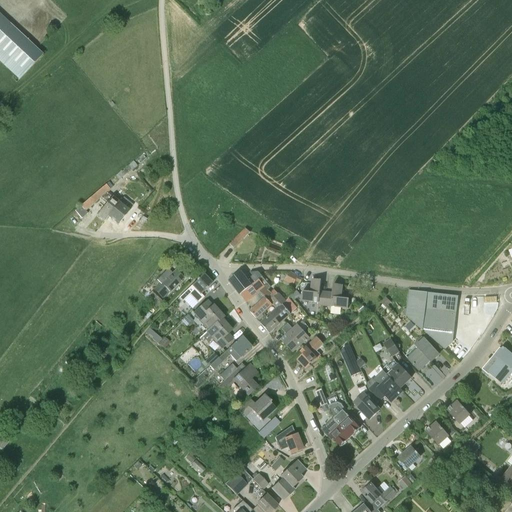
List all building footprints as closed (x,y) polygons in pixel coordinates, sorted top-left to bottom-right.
[(0,15),(0,61),(19,79),(42,55),(0,15)] [(133,161),(127,166),(130,170),(131,171),(137,166),(133,161)] [(130,170),(127,166),(115,176),(119,180),(130,170)] [(99,190),(90,198),(94,203),(101,197),(108,191),(110,190),(106,185),(99,190)] [(107,203),(97,215),(104,221),(108,217),(119,203),(106,192),(101,197),(107,203)] [(119,203),(108,217),(118,225),(129,212),(128,211),(133,205),(124,197),(119,203)] [(85,211),(94,203),(90,198),(86,202),(81,206),(75,211),(81,219),(87,214),(85,211)] [(250,232),(246,230),(245,229),(230,245),(234,249),(250,232)] [(161,283),(154,290),(163,298),(169,292),(183,278),(176,271),(172,274),(168,271),(162,278),(161,277),(158,280),(161,283)] [(241,272),(230,281),(240,295),(252,286),(257,282),(253,277),(252,276),(247,280),(242,274),(241,273),(242,273),(241,272)] [(251,273),(250,273),(252,276),(253,277),(257,282),(261,278),(262,278),(258,272),(251,273)] [(299,283),(302,279),(290,273),(285,282),(293,286),(296,282),(299,283)] [(203,274),(178,298),(182,302),(189,295),(198,303),(204,297),(201,294),(212,284),(203,274)] [(252,286),(240,295),(246,302),(254,296),(258,292),(265,287),(260,281),(263,279),(262,278),(261,278),(257,282),(252,286)] [(317,305),(324,306),(325,293),(320,292),(321,281),(312,280),(310,293),(301,292),(301,301),(317,303),(317,305)] [(367,288),(371,289),(372,283),(364,281),(362,291),(367,292),(367,288)] [(326,294),(325,306),(348,309),(349,300),(341,299),(342,286),(333,285),(332,294),(326,293),(326,294)] [(251,312),(250,313),(256,319),(272,304),(270,302),(278,294),(274,290),(271,293),(268,291),(265,287),(258,292),(266,298),(266,299),(251,312)] [(445,350),(452,343),(458,297),(409,291),(406,316),(445,350)] [(278,294),(270,302),(272,304),(273,306),(276,309),(282,304),(283,305),(286,301),(283,297),(279,293),(278,294)] [(391,303),(386,298),(381,303),(386,308),(391,303)] [(276,309),(270,315),(279,325),(296,310),(288,300),(286,301),(283,305),(282,304),(276,309)] [(220,320),(221,319),(223,318),(213,306),(209,309),(204,304),(207,302),(207,301),(194,313),(208,329),(209,330),(220,320)] [(183,319),(188,325),(193,321),(187,314),(183,319)] [(270,315),(261,324),(269,334),(279,325),(270,315)] [(206,333),(202,336),(208,343),(212,339),(221,349),(232,340),(227,334),(231,331),(223,322),(221,319),(220,320),(209,330),(208,329),(205,332),(206,333)] [(297,325),(281,341),(293,353),(309,337),(297,325)] [(157,344),(161,340),(149,329),(145,334),(157,344)] [(242,337),(241,337),(228,349),(218,358),(210,366),(214,370),(230,355),(235,360),(251,348),(241,337),(242,337)] [(317,337),(308,345),(301,352),(303,355),(297,361),(306,370),(321,356),(317,351),(324,345),(317,337)] [(391,339),(384,343),(392,357),(399,353),(391,339)] [(409,360),(419,371),(426,365),(423,362),(427,358),(431,362),(439,355),(425,340),(417,347),(419,350),(409,360)] [(349,344),(340,352),(351,377),(362,373),(360,369),(357,361),(349,344)] [(500,359),(489,372),(503,384),(509,376),(511,372),(511,355),(505,350),(505,349),(503,348),(501,350),(502,350),(497,356),(500,359)] [(210,366),(218,358),(214,354),(205,362),(209,366),(210,366)] [(361,358),(357,361),(360,369),(366,364),(361,358)] [(219,376),(223,380),(224,381),(236,369),(232,364),(219,376)] [(386,375),(400,389),(411,379),(398,364),(387,374),(386,375)] [(223,380),(216,387),(222,393),(229,387),(233,382),(240,389),(241,387),(249,395),(257,387),(250,380),(257,373),(250,365),(246,368),(240,373),(236,369),(224,381),(223,380)] [(375,381),(368,388),(372,394),(379,401),(385,396),(391,403),(402,392),(400,389),(386,375),(387,374),(384,372),(375,381)] [(321,407),(327,404),(322,390),(315,392),(321,407)] [(356,403),(354,404),(369,420),(370,420),(379,411),(380,410),(375,405),(378,402),(372,396),(369,399),(364,394),(356,403)] [(271,402),(265,395),(254,405),(249,400),(237,411),(244,418),(252,411),(262,422),(275,409),(270,403),(271,402)] [(458,402),(448,411),(460,425),(469,417),(470,416),(458,402)] [(333,405),(329,407),(333,418),(334,417),(336,422),(351,438),(353,436),(355,434),(359,431),(358,431),(360,429),(357,426),(360,423),(353,414),(349,418),(346,414),(344,410),(341,405),(338,404),(333,405)] [(332,441),(334,439),(341,447),(343,445),(343,446),(346,443),(346,442),(351,438),(336,422),(334,417),(333,418),(321,430),(332,441)] [(271,421),(260,432),(264,436),(268,433),(276,426),(271,421)] [(437,423),(426,432),(439,446),(449,437),(437,423)] [(291,427),(276,438),(277,442),(280,450),(287,447),(288,447),(291,454),(302,450),(296,434),(294,435),(291,427)] [(0,434),(0,449),(1,450),(9,441),(0,434)] [(411,448),(399,460),(408,469),(420,458),(411,448)] [(511,456),(508,462),(511,464),(511,465),(502,478),(511,486),(511,484),(511,456)] [(281,457),(273,465),(277,469),(285,462),(281,457)] [(429,461),(435,467),(440,463),(434,457),(429,461)] [(205,469),(195,460),(192,464),(201,473),(205,469)] [(291,489),(292,489),(302,479),(299,476),(305,470),(296,461),(279,477),(282,479),(291,489)] [(252,480),(241,468),(225,485),(236,496),(252,480)] [(268,484),(258,474),(252,480),(262,490),(268,484)] [(405,478),(399,483),(404,489),(406,491),(412,486),(410,483),(405,478)] [(292,489),(291,489),(282,479),(271,489),(283,501),(294,491),(292,489)] [(370,484),(361,492),(370,502),(365,506),(367,509),(370,511),(379,511),(378,510),(383,505),(388,500),(389,501),(396,493),(392,488),(390,487),(389,488),(383,493),(379,488),(378,488),(376,490),(370,484)] [(271,511),(277,506),(262,490),(258,494),(262,499),(256,504),(264,511),(271,511)] [(500,511),(511,511),(511,504),(504,497),(503,498),(495,490),(486,500),(493,507),(494,506),(500,511)] [(250,511),(252,511),(242,501),(233,510),(234,511),(250,511)]
